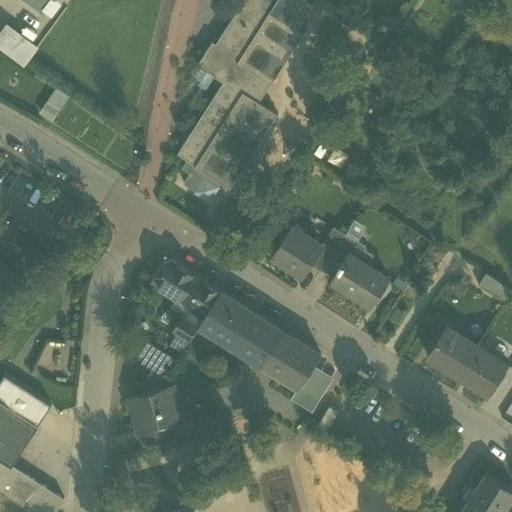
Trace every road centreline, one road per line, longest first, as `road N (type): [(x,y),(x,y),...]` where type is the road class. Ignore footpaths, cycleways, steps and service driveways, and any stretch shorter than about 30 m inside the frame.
road 1 (residential): [(511,451),(142,217)]
road 2 (residential): [(142,217),(105,300),(87,511)]
road 3 (residential): [(187,0),(142,217)]
road 4 (residential): [(142,217),(0,127)]
